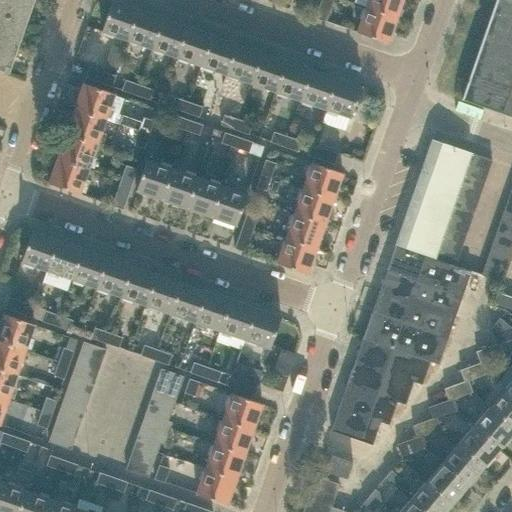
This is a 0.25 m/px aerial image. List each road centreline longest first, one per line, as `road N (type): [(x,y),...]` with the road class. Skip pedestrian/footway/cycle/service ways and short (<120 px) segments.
road 1 (residential): [(332,308),(2,188)]
road 2 (residential): [(332,308),(411,76)]
road 3 (residential): [(411,76),(198,0)]
road 4 (residential): [(261,511),(332,308)]
road 5 (residential): [(69,0),(2,188)]
